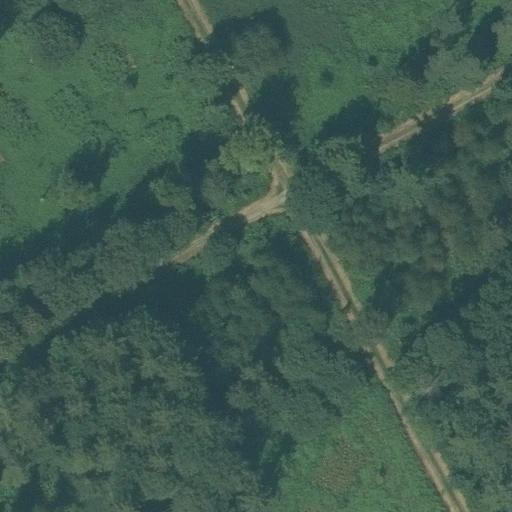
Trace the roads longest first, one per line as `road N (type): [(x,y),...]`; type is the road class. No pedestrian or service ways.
road 1 (track): [(293,193),(468,511)]
road 2 (track): [(0,353),(293,193)]
road 3 (track): [(293,193),(511,75)]
road 4 (track): [(184,0),(293,193)]
